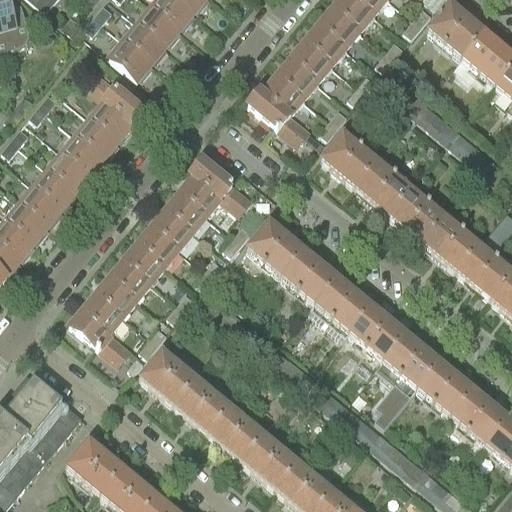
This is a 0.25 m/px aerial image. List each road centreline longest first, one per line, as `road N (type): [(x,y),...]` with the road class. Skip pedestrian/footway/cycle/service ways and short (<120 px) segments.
road 1 (residential): [(192,124),(274,191),(312,203),(511,367)]
road 2 (residential): [(14,342),(192,124)]
road 3 (residential): [(222,511),(14,342)]
road 4 (residential): [(192,124),(294,0)]
